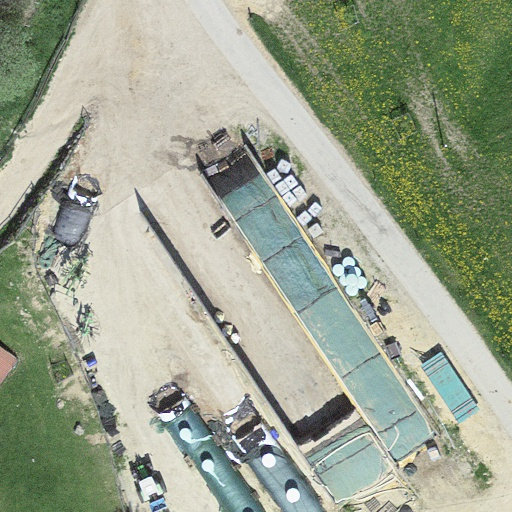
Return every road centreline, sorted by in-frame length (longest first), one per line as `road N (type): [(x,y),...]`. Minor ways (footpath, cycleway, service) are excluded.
road 1 (track): [(193,0),(406,263),(511,415)]
road 2 (track): [(0,211),(65,119),(115,0)]
